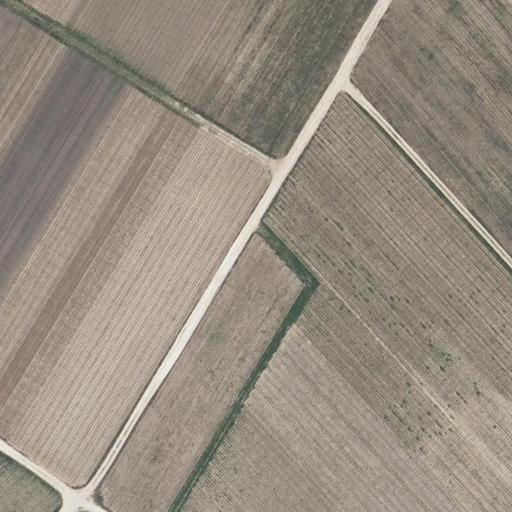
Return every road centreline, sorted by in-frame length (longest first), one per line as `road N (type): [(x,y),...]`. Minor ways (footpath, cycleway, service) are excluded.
road 1 (track): [(85,502),(385,0)]
road 2 (unknown): [(339,77),(511,266)]
